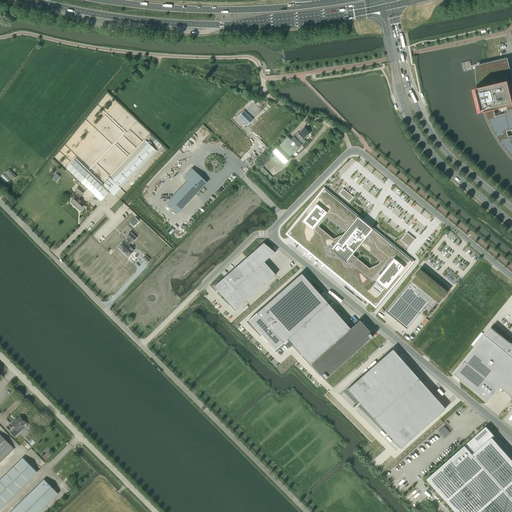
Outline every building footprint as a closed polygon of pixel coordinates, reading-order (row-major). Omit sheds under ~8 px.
[(477,82),(478,89),(476,89),(473,90),(479,114),(481,113),(485,112),(489,121),(493,130),(497,139),(508,136),(507,131),(511,130),(511,82),(506,60),(501,61),(477,67),(477,74),(477,82)] [(243,111),(237,117),(247,126),(253,120),(243,111)] [(296,134),(295,135),(297,137),(298,137),(299,139),(301,137),(304,139),(310,133),(304,128),(298,134),(299,135),(298,136),(296,134)] [(289,157),(290,156),(305,141),(304,139),(301,137),(299,139),(298,137),(297,137),(295,135),(290,139),(290,140),(281,149),(289,157)] [(511,135),(508,136),(497,139),(504,149),(511,158),(511,157),(511,135)] [(279,146),(279,147),(281,149),(290,140),(290,139),(287,137),(283,141),(283,142),(279,146)] [(74,160),(66,168),(79,180),(76,183),(79,186),(85,191),(87,188),(100,201),(108,193),(110,191),(114,195),(121,188),(118,186),(154,149),(150,145),(152,144),(149,141),(148,143),(112,180),(110,178),(103,185),(105,187),(104,188),(74,160)] [(279,147),(274,153),(285,164),(291,158),(289,157),(281,149),(279,147)] [(273,158),(270,155),(257,168),(264,176),(267,173),(263,169),(273,158)] [(5,173),(13,180),(16,176),(9,169),(5,173)] [(195,172),(165,203),(177,214),(206,183),(195,172)] [(3,173),(1,176),(10,184),(12,181),(3,173)] [(56,173),(52,178),(56,182),(60,177),(56,173)] [(76,195),(70,202),(79,210),(80,210),(81,211),(82,211),(85,207),(85,206),(84,205),(85,204),(78,198),(85,191),(79,186),(75,190),(78,193),(76,196),(76,195)] [(339,193),(339,194),(348,202),(349,202),(350,201),(353,198),(353,197),(352,197),(343,189),(342,189),(339,193)] [(377,306),(413,262),(375,230),(370,227),(368,227),(364,222),(325,190),(289,234),(377,306)] [(134,217),(129,223),(132,227),(138,221),(134,217)] [(124,241),(118,247),(127,256),(133,250),(128,245),(131,242),(132,242),(136,238),(130,232),(126,237),(128,239),(125,242),(124,241)] [(400,240),(400,241),(401,241),(408,247),(409,247),(414,240),(415,240),(415,239),(414,239),(407,233),(406,233),(401,240),(400,240)] [(263,243),(213,287),(219,293),(235,311),(275,275),(264,262),(275,252),(263,243)] [(411,281),(386,312),(406,329),(432,298),(437,303),(437,302),(437,303),(438,302),(446,293),(446,292),(435,283),(434,283),(435,282),(434,282),(433,281),(431,280),(432,280),(432,279),(431,280),(420,271),(419,271),(417,273),(411,280),(411,281)] [(256,313),(248,321),(261,336),(262,335),(268,342),(268,343),(274,350),(283,343),(287,339),(324,380),(373,336),(359,320),(350,329),(301,274),(256,313)] [(491,328),(454,374),(456,375),(457,376),(460,379),(489,402),(489,401),(493,396),(494,396),(495,394),(498,390),(499,389),(501,388),(505,391),(506,392),(507,392),(510,395),(511,397),(511,396),(511,345),(509,343),(510,343),(491,328)] [(392,349),(347,389),(400,449),(445,409),(392,349)] [(10,424),(15,428),(10,433),(14,438),(21,431),(19,429),(26,423),(20,416),(15,421),(14,421),(10,424)] [(465,445),(426,479),(455,511),(511,511),(511,474),(487,447),(483,442),(493,434),(486,426),(478,433),(479,434),(477,436),(475,437),(465,445)] [(439,431),(445,437),(450,432),(444,426),(439,431)] [(0,462),(14,449),(0,434),(0,462)] [(0,508),(37,472),(22,457),(0,479),(0,508)] [(39,511),(58,494),(44,479),(9,511),(39,511)]
